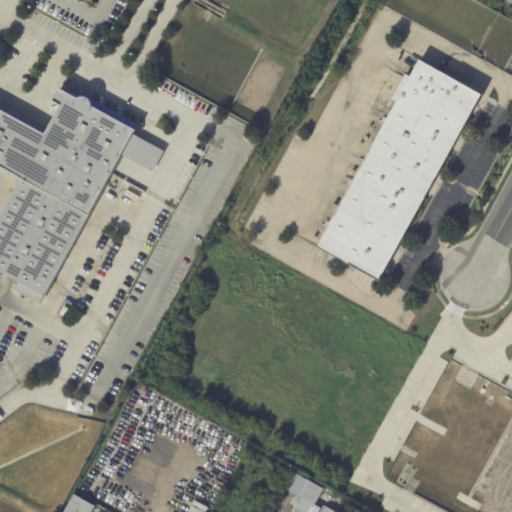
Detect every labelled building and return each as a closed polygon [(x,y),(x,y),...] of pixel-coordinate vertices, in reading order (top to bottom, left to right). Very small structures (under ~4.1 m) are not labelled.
[(463,85),(483,96),(379,284),(316,248),(317,247),(295,235),(300,226),(322,238),(396,103),(391,99),(405,74),(410,78),(420,61),(463,85)] [(79,99),(81,97),(84,97),(89,98),(91,100),(92,102),(93,104),(94,107),(136,130),(135,134),(165,150),(154,171),(123,154),(46,296),(45,295),(40,303),(14,289),(18,282),(1,272),(0,273),(0,218),(22,178),(0,166),(0,161),(4,153),(0,150),(0,140),(4,132),(0,129),(0,108),(4,111),(44,133),(46,135),(62,106),(54,102),(61,89),(79,99)] [(324,492),(316,506),(313,504),(309,511),(304,511),(297,508),(303,497),(286,488),(295,472),(325,489),(324,492)] [(96,506),(92,511),(65,511),(75,494),(96,506)] [(210,511),(211,511),(193,502),(187,511),(210,511)]
